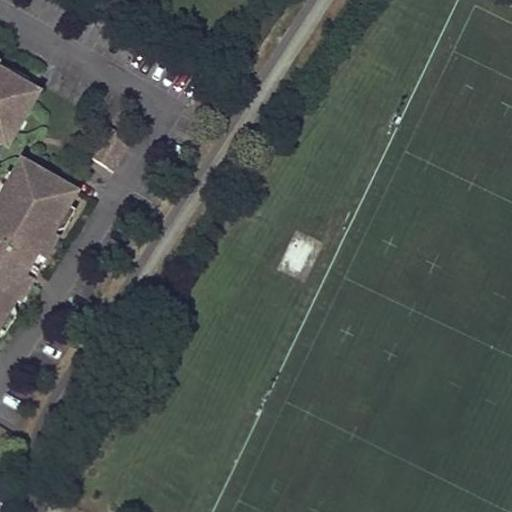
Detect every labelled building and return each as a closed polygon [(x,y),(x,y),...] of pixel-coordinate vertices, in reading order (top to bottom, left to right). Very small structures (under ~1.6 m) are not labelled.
[(0,145),(4,148),(33,97),(22,91),(27,82),(10,72),(6,78),(0,74),(0,145)] [(111,173),(125,150),(129,144),(104,129),(100,135),(87,158),(107,170),(111,173)] [(0,337),(3,339),(13,321),(8,317),(14,307),(19,309),(30,291),(31,292),(46,266),(44,265),(57,243),(52,241),(59,229),(64,232),(73,215),(65,210),(71,199),(20,170),(14,181),(5,176),(0,185),(0,196),(1,197),(0,198),(0,337)] [(347,232),(338,227),(311,283),(321,287),(347,232)] [(18,442),(0,430),(0,445),(11,452),(18,442)]
